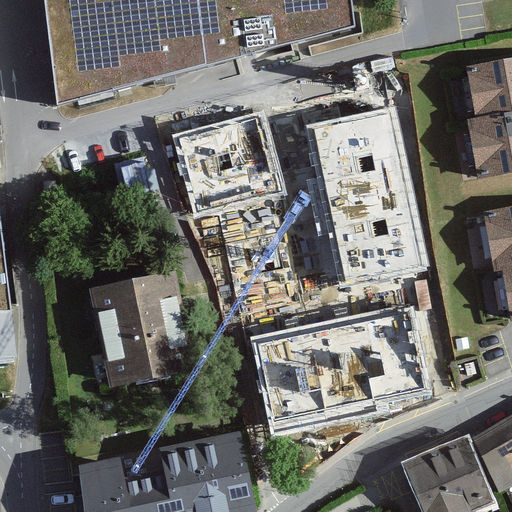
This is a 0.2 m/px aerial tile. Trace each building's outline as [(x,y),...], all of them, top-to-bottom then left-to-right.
[(52,0),(61,77),(65,111),(356,35),(351,0),(52,0)] [(511,55),(464,63),(482,173),(511,168),(511,55)] [(394,105),(303,124),(318,200),(412,185),(394,105)] [(170,134),(191,215),(285,191),(267,109),(170,134)] [(412,185),(318,200),(336,287),(433,268),(412,185)] [(0,367),(20,363),(14,311),(0,201),(0,367)] [(511,206),(488,211),(506,323),(511,322),(511,206)] [(168,272),(87,290),(109,393),(190,376),(168,272)] [(414,305),(332,321),(351,411),(432,395),(414,305)] [(332,321),(248,338),(268,429),(351,411),(332,321)] [(511,412),(397,464),(418,511),(480,511),(474,498),(511,481),(511,412)] [(255,511),(240,432),(79,467),(84,511),(255,511)]
